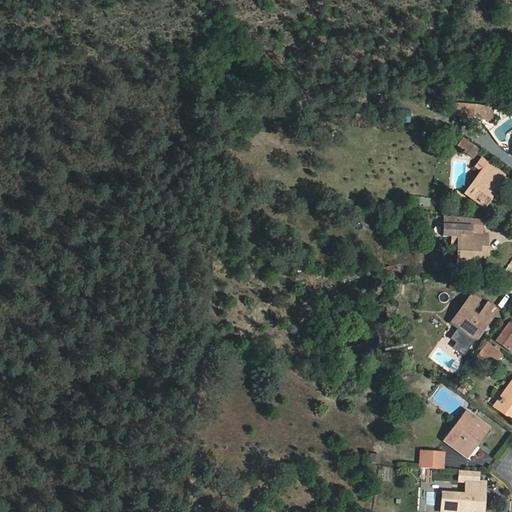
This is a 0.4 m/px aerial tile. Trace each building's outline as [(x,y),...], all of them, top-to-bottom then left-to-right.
[(442,111),(443,102),(434,101),(433,110),(442,111)] [(458,110),(466,111),(465,115),(474,116),(476,104),(459,101),(458,110)] [(492,118),(494,106),(476,104),(474,116),(492,118)] [(477,150),(463,139),(457,147),(470,158),(477,150)] [(488,163),(482,159),(476,167),(482,171),(488,163)] [(503,174),(488,163),(482,171),(466,194),(484,207),(495,193),(492,190),(498,181),(503,174)] [(502,183),(498,181),(492,190),(495,193),(502,183)] [(471,231),(472,217),(444,215),(442,236),(452,236),(453,225),(464,226),(464,230),(471,231)] [(481,234),(482,218),(472,217),(471,231),(464,230),(464,233),(481,234)] [(460,243),(458,269),(473,270),(474,251),(485,252),(486,235),(481,234),(464,233),(464,230),(464,226),(453,225),(452,236),(452,242),(460,243)] [(479,257),(485,257),(485,252),(474,251),(473,270),(478,270),(479,257)] [(476,300),(469,295),(466,299),(473,304),(476,300)] [(473,304),(466,299),(447,324),(455,330),(448,339),(454,343),(450,348),(462,356),(480,330),(479,325),(484,325),(495,311),(484,303),(472,319),(466,314),(473,304)] [(496,341),(507,349),(511,341),(511,327),(507,324),(496,341)] [(491,365),(500,353),(485,342),(475,355),(491,365)] [(511,419),(511,383),(494,408),(511,421),(511,419)] [(443,441),(463,456),(473,443),(476,445),(488,429),(471,416),(460,431),(454,427),(443,441)] [(473,443),(463,456),(466,458),(476,445),(473,443)] [(442,453),(421,451),(419,468),(441,469),(442,453)] [(370,463),(380,464),(381,455),(371,454),(370,463)] [(440,496),(438,511),(461,511),(462,510),(481,511),(483,484),(475,483),(475,471),(458,470),(457,482),(463,482),(462,497),(440,496)]
